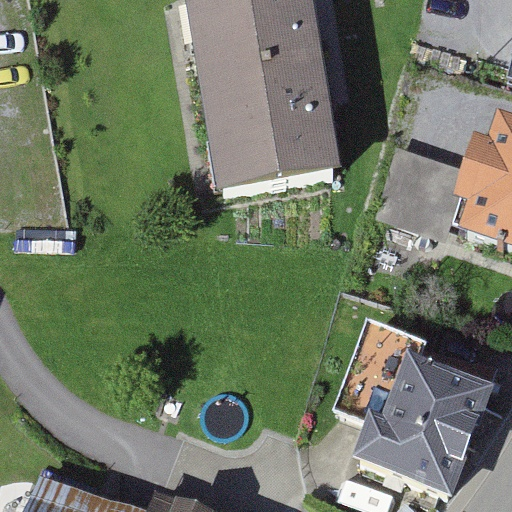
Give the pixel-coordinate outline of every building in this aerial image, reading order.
[(310,0),(254,0),(185,12),(219,206),(343,184),(327,97),(310,0)] [(430,0),(428,49),(498,52),(499,0),(430,0)] [(480,236),(511,246),(511,128),(506,147),(493,142),(480,180),(471,205),(489,211),(480,236)] [(471,205),(480,180),(406,154),(381,225),(455,251),(471,205)] [(501,385),(367,337),(336,422),(377,437),(365,471),(458,504),(501,385)] [(178,511),(170,509),(168,511),(128,511),(55,484),(43,511),(178,511)]
